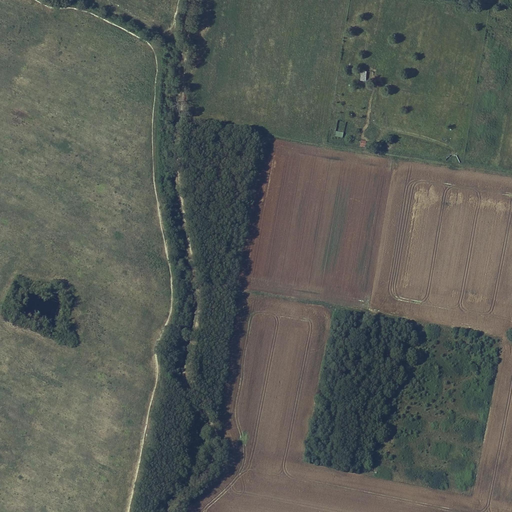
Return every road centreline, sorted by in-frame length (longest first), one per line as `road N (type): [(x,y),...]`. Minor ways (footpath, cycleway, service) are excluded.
road 1 (track): [(164,511),(216,446),(192,387),(193,311),(171,180),(188,0)]
road 2 (track): [(175,116),(511,174)]
